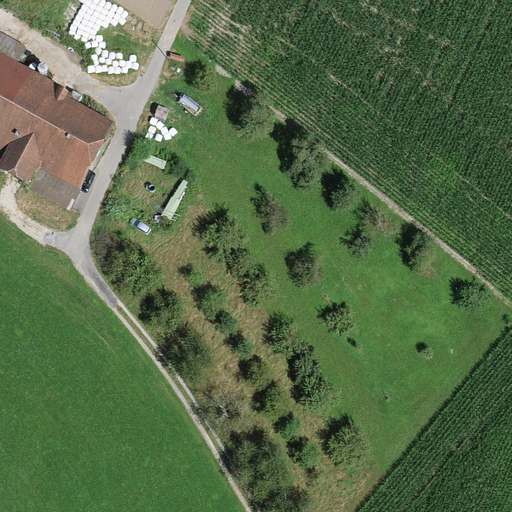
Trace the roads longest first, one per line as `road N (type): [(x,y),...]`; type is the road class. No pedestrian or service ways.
road 1 (track): [(251,511),(209,439),(85,271),(75,236)]
road 2 (unclassified): [(75,236),(185,0)]
